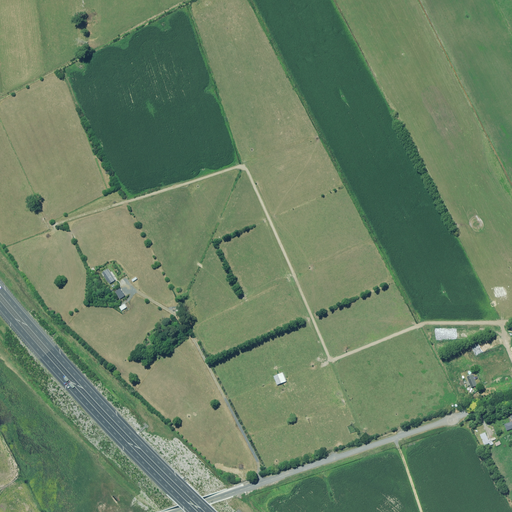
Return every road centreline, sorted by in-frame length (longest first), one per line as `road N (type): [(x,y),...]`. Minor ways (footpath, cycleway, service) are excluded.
road 1 (motorway): [(0,289),(212,511)]
road 2 (motorway): [(196,511),(0,302)]
road 3 (residential): [(245,488),(454,417)]
